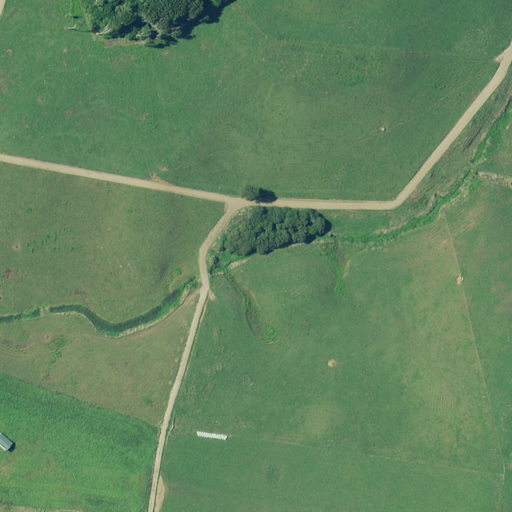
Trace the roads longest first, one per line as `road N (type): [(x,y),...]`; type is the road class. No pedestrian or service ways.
road 1 (track): [(511,41),(380,195),(226,196)]
road 2 (track): [(226,196),(194,253),(156,511)]
road 3 (track): [(0,153),(226,196)]
